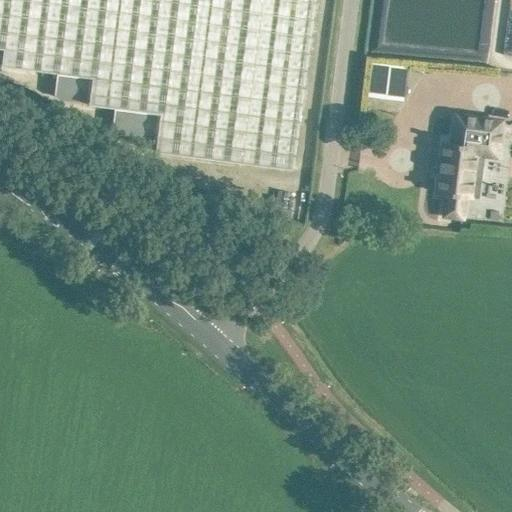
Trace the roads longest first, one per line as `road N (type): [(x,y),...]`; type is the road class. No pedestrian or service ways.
road 1 (unclassified): [(212,341),(305,245),(322,208),(351,0)]
road 2 (tertiary): [(212,341),(106,252),(0,181)]
road 3 (tertiary): [(364,474),(212,341)]
